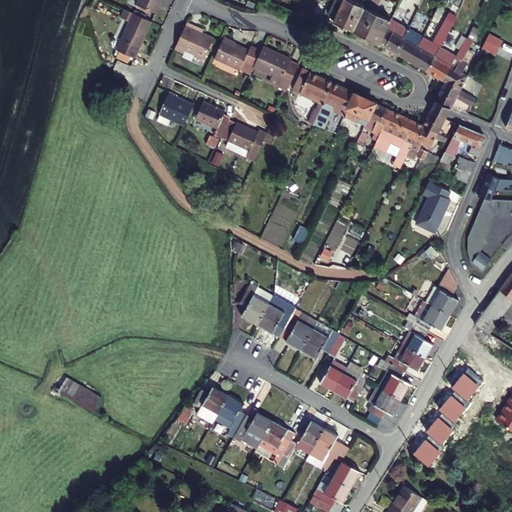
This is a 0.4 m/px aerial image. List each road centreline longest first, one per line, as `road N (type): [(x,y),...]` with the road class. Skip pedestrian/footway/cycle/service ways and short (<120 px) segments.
road 1 (residential): [(477,302),(451,247),(496,132)]
road 2 (residential): [(394,445),(240,357)]
road 3 (residential): [(187,0),(154,67),(246,108)]
road 4 (residential): [(477,302),(394,445)]
road 5 (residential): [(313,41),(317,60),(400,103),(417,96)]
road 6 (residential): [(417,96),(412,74),(333,36),(313,41)]
road 7 (residential): [(200,0),(232,20),(313,41)]
